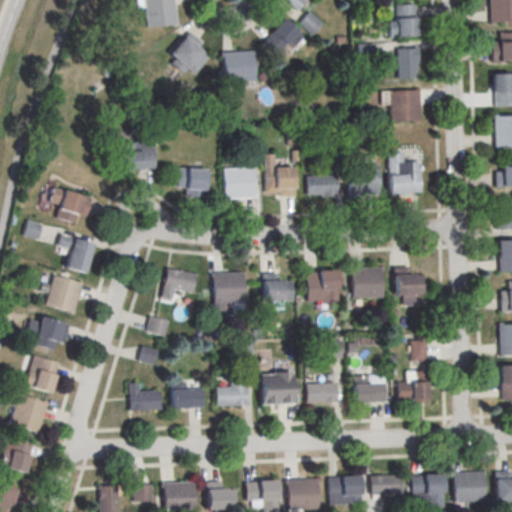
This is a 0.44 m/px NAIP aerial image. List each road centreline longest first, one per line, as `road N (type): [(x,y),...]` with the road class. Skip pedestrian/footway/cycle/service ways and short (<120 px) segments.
road 1 (residential): [(511,433),(68,450)]
road 2 (residential): [(461,436),(448,0)]
road 3 (residential): [(455,229),(140,233)]
road 4 (residential): [(48,511),(131,241),(140,233)]
